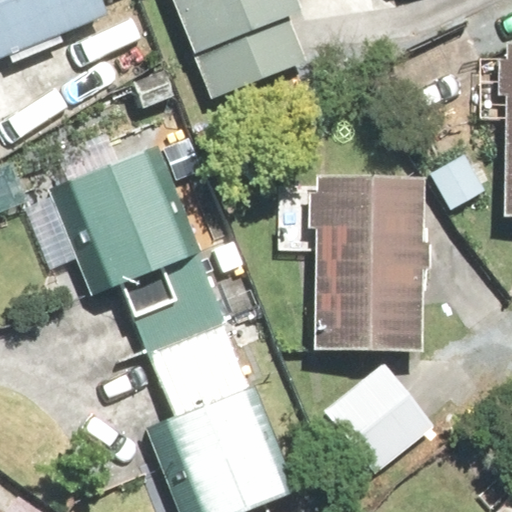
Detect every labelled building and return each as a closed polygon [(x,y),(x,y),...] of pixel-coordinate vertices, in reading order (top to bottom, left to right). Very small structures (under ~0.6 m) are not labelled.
[(0,0),(0,62),(105,20),(97,0),(0,0)] [(292,0),(167,0),(207,101),(315,59),(292,0)] [(511,45),(504,45),(504,61),(494,61),(494,95),(503,95),(501,219),(511,219),(511,45)] [(159,145),(45,190),(91,302),(121,290),(174,421),(142,434),(173,511),(253,511),(297,494),(255,390),(248,392),(195,261),(204,257),(159,145)] [(420,243),(421,180),(304,178),(304,234),(313,234),(311,354),(419,355),(420,272),(427,272),(427,244),(420,243)] [(427,427),(377,366),(311,421),(361,481),(427,427)] [(511,511),(511,486),(486,511),(511,511)]
